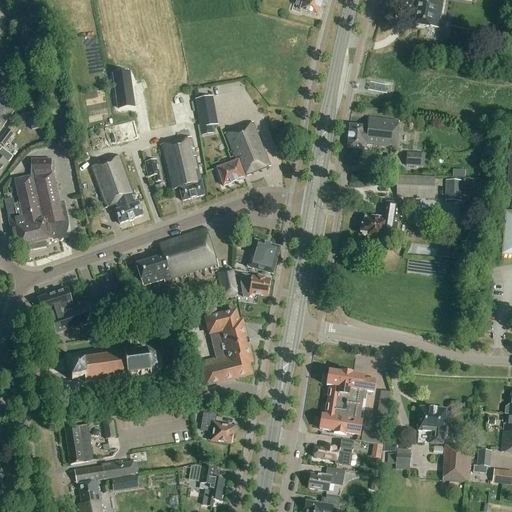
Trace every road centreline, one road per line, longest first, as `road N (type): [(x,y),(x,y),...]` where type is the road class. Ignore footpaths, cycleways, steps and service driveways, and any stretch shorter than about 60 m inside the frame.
road 1 (unclassified): [(26,277),(254,198),(306,203)]
road 2 (unclassified): [(34,511),(11,319),(26,277)]
road 3 (unclassified): [(357,334),(511,362)]
